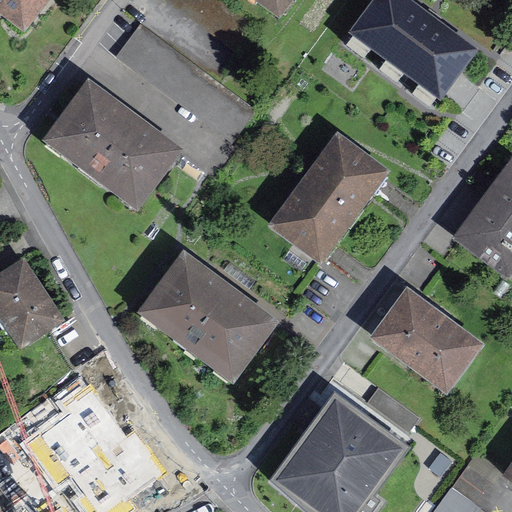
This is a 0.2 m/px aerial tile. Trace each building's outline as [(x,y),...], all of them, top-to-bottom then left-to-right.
[(0,0),(0,31),(18,45),(52,0),(0,0)] [(237,57),(259,26),(223,0),(161,0),(160,1),(237,57)] [(294,0),(229,0),(272,31),(294,0)] [(473,60),(390,0),(372,0),(340,46),(434,114),(473,60)] [(95,87),(214,173),(258,113),(139,27),(95,87)] [(131,224),(178,160),(81,90),(35,153),(131,224)] [(315,278),(385,182),(330,143),(260,239),(315,278)] [(501,289),(511,274),(511,168),(506,165),(445,248),(501,289)] [(225,396),(272,331),(174,260),(127,325),(225,396)] [(0,330),(18,357),(62,328),(19,264),(0,276),(0,330)] [(477,354),(400,299),(363,350),(439,406),(477,354)] [(71,407),(97,386),(81,366),(55,386),(71,407)] [(420,420),(378,390),(367,404),(409,435),(420,420)] [(368,502),(400,457),(326,403),(262,491),(291,511),(373,511),(376,508),(368,502)] [(65,511),(107,511),(136,490),(75,411),(20,453),(65,511)] [(493,486),(504,472),(476,453),(466,467),(490,484),(493,486)] [(511,460),(504,472),(493,486),(511,499),(511,460)] [(490,484),(466,467),(433,511),(478,511),(479,511),(474,507),(490,484)] [(150,511),(169,511),(184,501),(170,483),(143,504),(150,511)]
